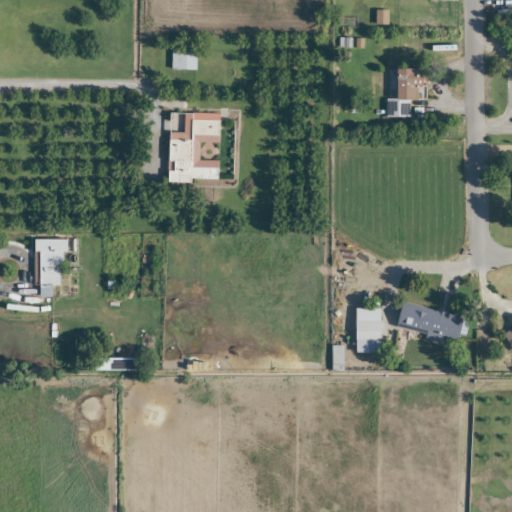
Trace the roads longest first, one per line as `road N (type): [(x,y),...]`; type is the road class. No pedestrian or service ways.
road 1 (residential): [(477,264),(472,0)]
road 2 (residential): [(511,263),(326,260)]
